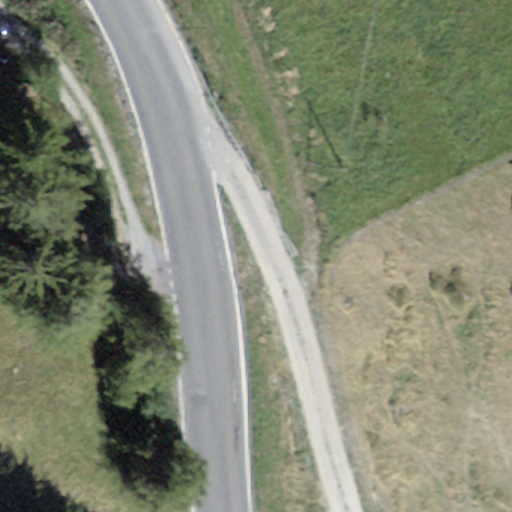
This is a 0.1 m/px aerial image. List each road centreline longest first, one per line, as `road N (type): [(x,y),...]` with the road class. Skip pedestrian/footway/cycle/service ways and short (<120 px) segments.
road 1 (tertiary): [(219,511),(187,200),(164,99),(119,0)]
road 2 (track): [(172,130),(206,135),(227,156),(257,216),(286,283),(349,511)]
road 3 (track): [(0,18),(64,84),(112,178),(147,273),(200,293)]
